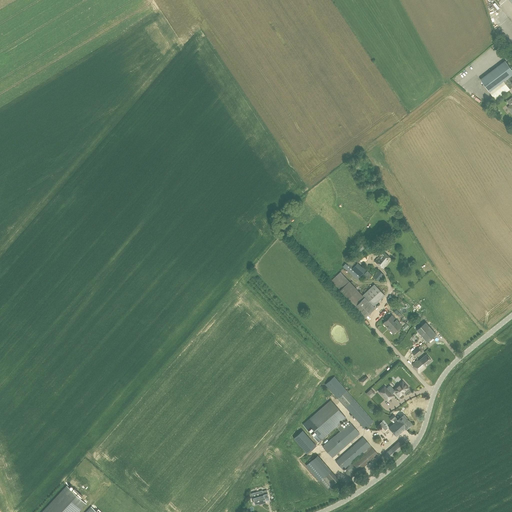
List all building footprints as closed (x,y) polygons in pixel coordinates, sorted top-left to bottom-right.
[(511,75),(511,69),(505,61),(480,79),(490,92),(511,75)] [(511,75),(490,92),(496,100),(511,88),(511,75)] [(360,252),(365,247),(362,244),(357,249),(360,252)] [(380,255),(374,261),(383,268),(391,259),(379,249),(376,251),(374,254),(377,256),(379,254),(380,255)] [(357,262),(358,263),(360,260),(356,256),(347,265),(351,269),(357,262)] [(366,270),(358,263),(357,262),(351,269),(347,265),(346,264),(344,268),(357,280),(366,270)] [(378,281),(383,275),(378,270),(373,276),(378,281)] [(340,271),(329,282),(364,319),(375,308),(373,306),(385,295),(374,284),(362,295),(340,271)] [(396,320),(394,322),(392,320),(395,318),(392,315),(383,323),(393,334),(402,325),(396,320)] [(417,330),(427,342),(436,334),(426,322),(417,330)] [(412,352),(415,357),(416,357),(422,352),(418,347),(412,352)] [(426,354),(419,361),(418,360),(412,365),(419,373),(426,367),(425,367),(432,361),(426,354)] [(385,386),(379,392),(386,399),(392,394),(394,391),(399,396),(402,394),(404,392),(405,393),(409,389),(408,389),(409,388),(404,383),(403,381),(398,385),(394,390),(390,386),(387,389),(385,386)] [(337,398),(365,429),(374,421),(346,390),(337,398)] [(325,436),(336,426),(340,423),(346,418),(330,401),(310,419),(303,425),(318,442),(325,436)] [(396,437),(405,429),(397,420),(395,418),(396,418),(393,414),(389,418),(392,421),(393,420),(395,422),(389,427),(396,437)] [(397,420),(405,429),(412,424),(404,414),(397,420)] [(344,428),(340,431),(322,447),(332,458),(360,434),(350,422),(344,428)] [(316,446),(303,431),(294,438),(307,453),(316,446)] [(343,470),(349,465),(350,466),(344,471),(351,479),(378,455),(363,437),(335,461),(343,470)] [(385,463),(407,444),(401,439),(380,457),(385,463)] [(317,455),(306,465),(319,481),(327,490),(339,480),(331,471),(317,455)] [(67,486),(42,511),(78,511),(86,504),(75,494),(78,492),(74,489),(72,491),(67,486)] [(265,501),(269,499),(268,493),(267,490),(252,494),(253,497),(255,504),(261,502),(262,503),(265,502),(265,501)]
